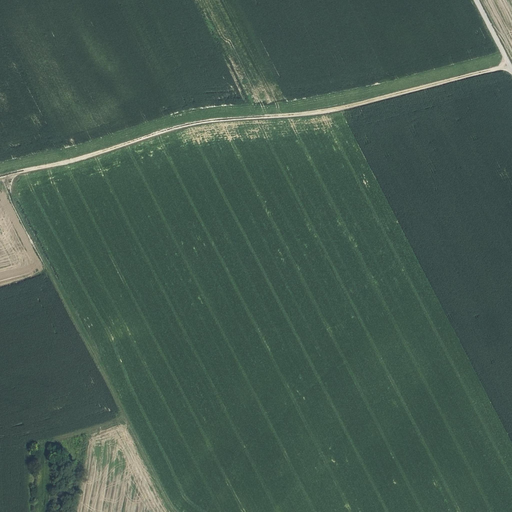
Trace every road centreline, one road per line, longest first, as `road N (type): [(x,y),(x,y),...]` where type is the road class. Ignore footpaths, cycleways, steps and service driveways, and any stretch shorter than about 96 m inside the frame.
road 1 (track): [(509,65),(320,110),(183,127),(0,178)]
road 2 (track): [(2,177),(175,511)]
road 3 (track): [(125,417),(42,442),(38,511)]
